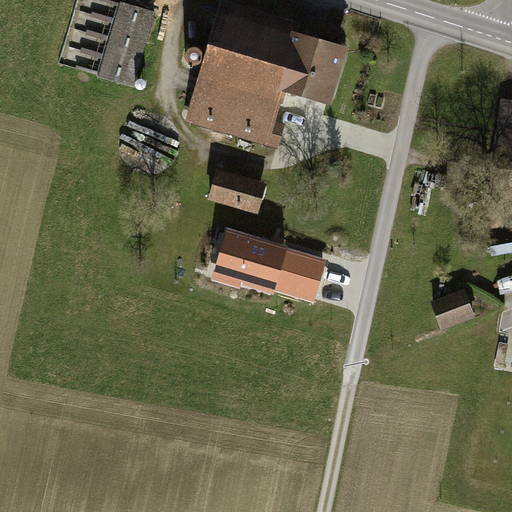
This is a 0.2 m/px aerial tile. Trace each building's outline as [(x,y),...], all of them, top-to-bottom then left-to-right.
[(108,0),(78,0),(60,64),(134,86),(156,14),(108,0)] [(223,17),(193,121),(279,146),(285,127),(271,123),(282,86),(328,100),(342,51),(223,17)] [(262,186),(219,173),(212,198),(254,211),(262,186)] [(303,256),(181,221),(167,268),(289,303),(303,256)] [(465,293),(435,305),(443,327),(473,315),(465,293)]
